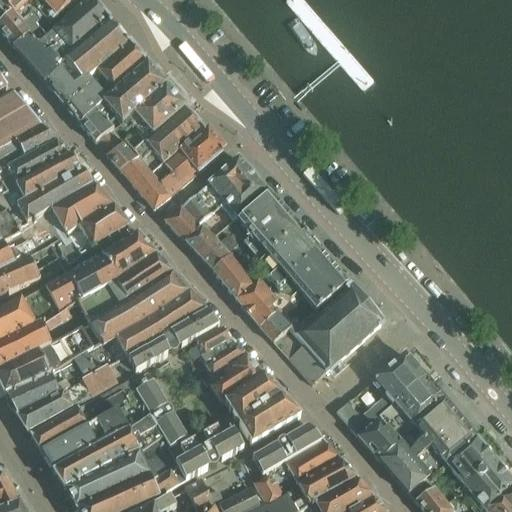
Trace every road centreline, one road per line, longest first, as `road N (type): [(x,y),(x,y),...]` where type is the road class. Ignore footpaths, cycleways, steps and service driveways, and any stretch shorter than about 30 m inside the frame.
road 1 (residential): [(0,53),(316,410)]
road 2 (tertiary): [(423,318),(137,0)]
road 3 (residential): [(316,410),(423,318)]
road 4 (tertiary): [(511,419),(423,318)]
road 5 (residential): [(316,410),(403,511)]
